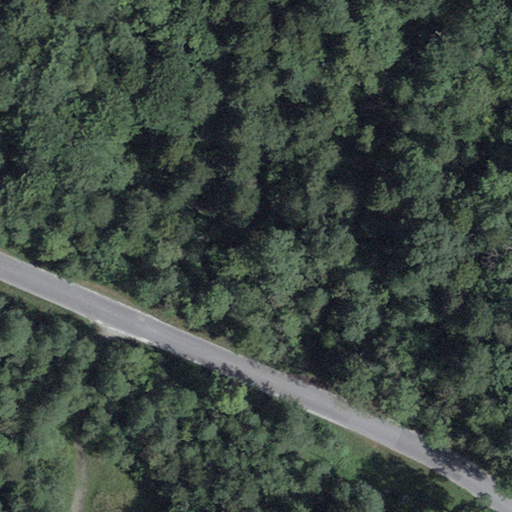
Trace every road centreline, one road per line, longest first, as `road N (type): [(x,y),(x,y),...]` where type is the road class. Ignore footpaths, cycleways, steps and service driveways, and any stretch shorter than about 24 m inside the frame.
road 1 (tertiary): [(511,506),(393,435),(0,272)]
road 2 (track): [(53,511),(83,371)]
